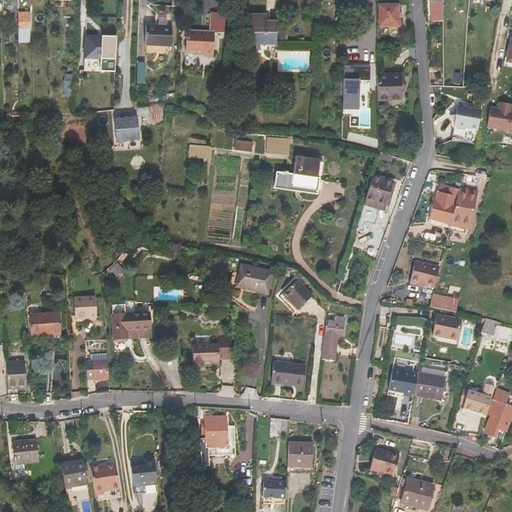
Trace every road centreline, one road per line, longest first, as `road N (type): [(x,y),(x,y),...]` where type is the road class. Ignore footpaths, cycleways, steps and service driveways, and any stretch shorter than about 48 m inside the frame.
road 1 (residential): [(353,419),(195,398),(0,407)]
road 2 (residential): [(353,419),(372,301),(425,161)]
road 3 (residential): [(511,450),(489,452),(353,419)]
road 4 (residential): [(425,161),(416,0)]
